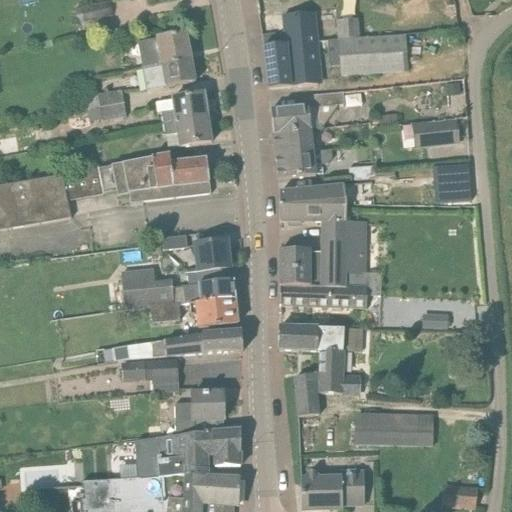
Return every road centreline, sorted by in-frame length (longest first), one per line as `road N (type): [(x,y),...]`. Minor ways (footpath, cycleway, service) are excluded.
road 1 (tertiary): [(267,511),(258,215),(227,0)]
road 2 (unclassified): [(511,15),(482,44),(474,94),(499,382),(492,511)]
